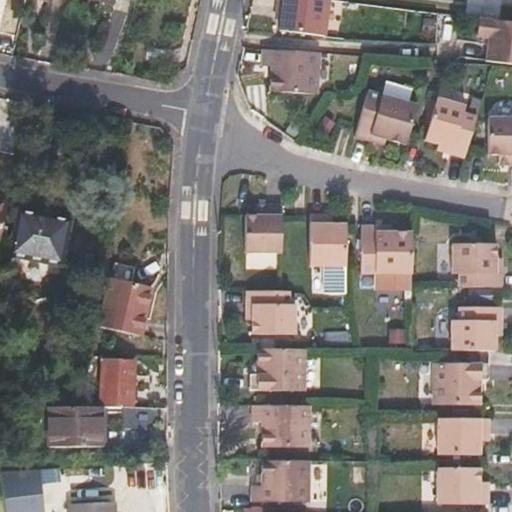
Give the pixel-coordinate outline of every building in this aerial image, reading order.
[(323,36),(327,0),(326,0),(276,0),(275,10),(281,11),(279,20),(278,31),(323,36)] [(511,64),(511,23),(481,19),(478,37),(491,39),(488,62),(511,64)] [(269,91),(314,95),(318,53),(262,49),(260,66),(271,68),(269,91)] [(373,139),(387,143),(408,149),(420,107),(370,96),(357,139),(371,143),(373,139)] [(439,148),(453,153),(452,157),(467,163),(479,120),(466,117),(466,110),(440,103),(426,143),(439,148)] [(511,169),(511,122),(492,122),(489,158),(502,159),(502,170),(511,169)] [(371,143),(384,148),(387,143),(373,139),(371,143)] [(439,148),(438,153),(452,157),(453,153),(439,148)] [(248,218),(247,255),(283,256),(284,207),(259,208),(259,217),(248,218)] [(61,264),(70,222),(17,211),(8,254),(61,264)] [(333,227),(326,227),(326,218),(313,217),(311,269),(325,269),(324,296),(345,296),(348,227),(333,227)] [(393,235),(380,235),(379,228),(364,228),(362,274),(378,275),(378,289),(413,290),(413,276),(414,235),(393,235)] [(449,274),(456,274),(456,289),(499,289),(499,272),(493,272),(494,258),(493,244),(450,244),(449,274)] [(135,336),(144,288),(108,280),(98,328),(135,336)] [(248,308),(253,308),(253,322),(253,337),(297,336),(297,307),(292,307),(291,294),(283,293),(248,294),(248,308)] [(448,350),(493,351),(493,336),(493,322),(499,322),(499,307),(456,307),(455,319),(449,320),(448,350)] [(250,390),(303,391),(303,351),(257,350),(257,374),(250,374),(250,390)] [(101,361),(98,403),(123,404),(125,362),(101,361)] [(485,379),(485,361),(433,362),(432,406),(477,403),(478,379),(485,379)] [(131,405),(134,362),(125,362),(123,404),(131,405)] [(47,407),(47,447),(95,447),(95,406),(78,406),(47,407)] [(262,446),(307,446),(309,407),(252,407),(252,422),(262,422),(262,446)] [(437,453),(480,452),(480,440),(480,433),(488,433),(489,417),(437,417),(437,453)] [(252,499),(306,500),(307,460),(262,460),(262,483),(252,483),(252,499)] [(488,492),(478,492),(479,480),(479,467),(437,466),(437,503),(488,504),(488,492)] [(40,469),(42,486),(61,484),(60,468),(40,469)] [(6,511),(44,511),(42,486),(40,469),(2,471),(6,511)] [(488,492),(488,480),(479,480),(478,492),(488,492)]
